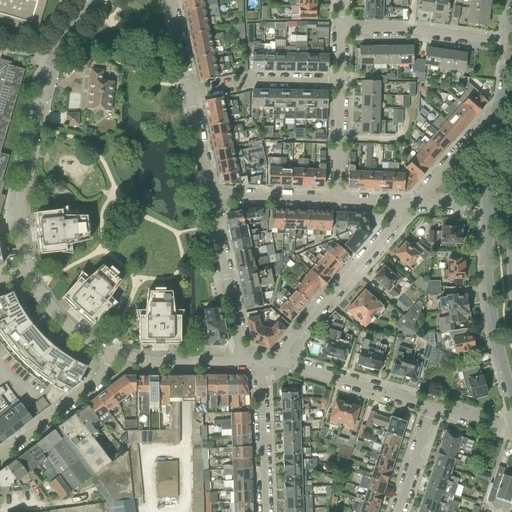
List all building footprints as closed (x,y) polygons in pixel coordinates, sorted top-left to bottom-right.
[(0,0),(0,22),(17,28),(19,22),(23,24),(38,29),(46,0),(0,0)] [(185,9),(185,11),(204,7),(217,5),(215,0),(182,0),(184,3),(183,4),(183,7),(185,9)] [(383,3),(382,0),(363,0),(364,2),(365,3),(365,8),(393,9),(393,3),(383,3)] [(436,0),(422,0),(421,11),(434,13),(436,0)] [(436,0),(434,13),(447,15),(449,0),(436,0)] [(470,0),(470,8),(489,11),(488,11),(489,3),(490,3),(489,3),(489,0),(470,0)] [(300,18),(317,18),(317,11),(316,11),(316,6),(292,7),(292,13),(291,13),(291,17),(292,17),(292,20),(299,20),(300,18)] [(188,23),(219,16),(218,10),(205,13),(204,7),(185,11),(186,13),(185,15),(186,18),(187,20),(188,23)] [(365,19),(365,21),(387,20),(387,15),(393,15),(393,9),(365,8),(365,14),(363,15),(363,18),(365,19)] [(488,17),(487,17),(488,12),(489,12),(489,11),(470,8),(467,23),(487,26),(487,25),(486,25),(487,17),(488,17)] [(190,35),(209,31),(208,26),(221,23),(219,16),(188,23),(188,26),(188,27),(188,31),(190,32),(190,35)] [(244,30),(243,24),(233,26),(235,37),(240,36),(241,36),(244,35),(244,30)] [(259,43),(254,43),(254,24),(246,24),(248,46),(253,46),(253,70),(263,71),(264,71),(264,54),(264,44),(259,44),(259,43)] [(328,38),(328,25),(316,25),(316,29),(316,31),(318,31),(317,38),(328,38)] [(192,46),(224,39),(223,34),(210,36),(209,31),(190,35),(191,37),(190,39),(191,42),(192,43),(192,46)] [(296,44),(295,71),(306,71),(306,55),(307,37),(296,37),(296,43),(296,44)] [(194,56),(195,58),(213,54),(223,52),(222,50),(229,48),(227,39),(224,40),(224,39),(192,46),(193,50),(192,51),(193,54),(194,56)] [(264,54),(264,71),(274,71),(274,47),(274,43),(269,43),(268,54),(264,54)] [(290,44),(290,47),(285,47),(285,54),(284,71),(295,71),(296,44),(290,44)] [(317,72),(317,44),(311,44),(311,55),(306,55),(306,71),(317,72)] [(328,69),(328,55),(323,55),(323,44),(317,44),(317,72),(325,72),(328,69)] [(285,54),(285,47),(274,47),(274,71),(284,71),(285,54)] [(374,47),(360,48),(360,49),(355,49),(355,74),(357,74),(360,71),(360,65),(374,65),(374,47)] [(386,47),(374,47),(374,65),(386,65),(386,47)] [(400,47),(386,47),(386,65),(399,65),(400,47)] [(412,60),(412,47),(400,47),(399,65),(412,64),(412,73),(418,73),(419,60),(412,60)] [(440,50),(427,49),(426,61),(419,60),(418,73),(424,74),(426,66),(437,67),(440,50)] [(454,52),(440,50),(437,67),(451,69),(454,52)] [(464,71),(466,54),(454,52),(451,69),(464,71)] [(198,69),(228,63),(227,57),(214,60),(213,54),(195,58),(195,60),(195,62),(195,65),(197,67),(198,69)] [(77,66),(88,69),(91,58),(80,55),(77,66)] [(0,212),(5,196),(0,195),(4,183),(1,182),(8,156),(0,153),(0,150),(9,118),(23,70),(24,71),(24,70),(10,66),(11,63),(5,61),(4,62),(0,61),(1,57),(0,57),(0,58),(0,212)] [(201,82),(218,78),(217,73),(230,70),(228,63),(198,69),(198,72),(197,74),(198,80),(201,82)] [(89,90),(87,109),(111,112),(113,93),(114,83),(105,81),(105,79),(103,79),(103,71),(91,69),(89,90)] [(469,78),(463,77),(461,90),(465,90),(467,90),(468,84),(469,78)] [(379,83),(378,83),(367,83),(362,82),(362,95),(379,96),(379,83)] [(463,94),(457,101),(462,104),(475,116),(488,102),(480,95),(468,84),(467,90),(465,90),(462,93),(463,94)] [(424,96),(429,90),(425,87),(420,87),(420,92),(424,96)] [(255,91),(252,91),(251,118),(257,118),(258,108),(262,108),(263,91),(258,91),(255,91)] [(273,91),(263,91),(262,108),(267,108),(267,119),(273,119),(273,91)] [(279,119),(279,115),(284,115),(284,91),(273,91),(273,119),(279,119)] [(284,115),(284,119),(294,119),(295,91),(284,91),(284,115)] [(294,119),(300,119),(305,119),(306,108),(305,108),(306,91),(295,91),(294,119)] [(305,119),(310,120),(316,120),(316,92),(306,91),(305,108),(306,108),(305,119)] [(327,120),(327,109),(327,95),(325,92),(316,92),(316,120),(321,120),(327,120)] [(379,109),(379,96),(362,95),(362,109),(379,109)] [(228,103),(227,97),(205,101),(203,104),(204,110),(207,111),(208,114),(238,107),(237,101),(228,103)] [(458,109),(451,103),(447,107),(467,125),(475,116),(462,104),(458,109)] [(208,116),(206,119),(207,122),(208,124),(209,126),(228,122),(227,117),(239,115),(238,107),(208,114),(208,116)] [(444,111),(447,115),(444,119),(443,119),(460,134),(467,125),(447,107),(444,111)] [(419,112),(424,118),(428,114),(422,108),(419,112)] [(379,122),(379,109),(362,109),(361,121),(379,122)] [(79,125),(78,113),(66,114),(67,126),(79,125)] [(421,125),(425,121),(419,116),(416,121),(421,125)] [(439,131),(452,143),(460,134),(443,119),(439,116),(435,120),(431,125),(439,131)] [(361,134),(371,134),(378,134),(379,122),(361,121),(361,134)] [(209,126),(209,129),(209,130),(209,134),(211,135),(211,138),(246,131),(245,126),(242,127),(242,125),(229,128),(228,122),(209,126)] [(434,137),(429,141),(443,153),(452,143),(439,131),(438,132),(431,126),(430,126),(426,130),(434,137)] [(232,142),(244,139),(247,138),(246,131),(211,138),(212,142),(211,143),(212,147),(213,148),(214,151),(233,147),(232,142)] [(414,144),(435,162),(443,153),(429,141),(425,146),(418,140),(414,144)] [(252,146),(252,148),(234,152),(233,147),(214,151),(214,153),(214,155),(214,159),(216,160),(217,163),(248,157),(259,155),(259,154),(264,153),(263,146),(262,146),(261,141),(248,144),(249,146),(252,146)] [(366,144),(365,163),(365,173),(359,173),(358,190),(364,190),(365,189),(369,190),(370,163),(371,163),(372,144),(366,144)] [(414,158),(427,170),(435,162),(414,144),(410,149),(417,155),(414,158)] [(319,170),(314,170),(313,187),(314,187),(315,188),(321,189),(324,186),(325,152),(320,151),(319,170)] [(355,153),(349,153),(348,187),(350,189),(352,189),(353,190),(358,190),(359,173),(354,172),(355,153)] [(219,175),(238,172),(237,167),(250,164),(248,157),(217,163),(217,166),(216,168),(217,171),(218,173),(219,175)] [(269,168),(268,186),(274,186),(275,185),(280,186),(281,158),(275,158),(275,168),(269,168)] [(285,187),(289,187),(290,186),(291,186),(292,169),(286,169),(286,158),(281,158),(280,186),(285,186),(285,187)] [(420,178),(427,170),(414,158),(407,167),(420,178)] [(292,186),(293,187),(296,187),(297,186),(303,187),(304,159),(298,159),(298,169),(292,169),(291,186),(292,186)] [(308,188),(312,188),(313,187),(314,170),(308,169),(309,159),(304,159),(303,187),(307,187),(308,188)] [(381,191),(381,174),(375,173),(376,163),(371,163),(370,163),(369,190),(374,190),(375,191),(381,191)] [(388,164),(388,169),(382,169),(381,174),(381,191),(386,192),(387,190),(392,191),(393,164),(388,164)] [(398,192),(404,192),(404,185),(405,168),(403,168),(403,175),(398,175),(399,164),(393,164),(392,191),(397,191),(398,192)] [(405,168),(404,185),(404,192),(407,191),(409,190),(416,183),(420,178),(407,167),(405,168)] [(472,175),(471,174),(467,170),(461,177),(466,182),(472,175)] [(266,186),(266,175),(247,179),(246,177),(239,178),(238,172),(219,175),(219,178),(219,179),(219,182),(221,184),(266,186)] [(88,240),(85,216),(63,216),(62,210),(37,213),(39,231),(36,231),(36,236),(39,236),(41,254),(67,251),(66,246),(88,240)] [(251,224),(250,219),(253,218),(254,210),(228,215),(226,217),(229,228),(251,224)] [(267,221),(268,210),(254,210),(253,218),(261,217),(262,222),(267,221)] [(284,211),(272,210),(271,228),(277,228),(276,241),(282,241),(283,229),(284,211)] [(296,211),(284,211),(283,229),(289,229),(289,239),(294,239),(296,211)] [(308,212),(296,211),(294,239),(300,239),(301,230),(307,230),(308,212)] [(313,235),(313,236),(314,237),(314,244),(319,242),(320,213),(308,212),(307,230),(313,230),(313,235)] [(331,231),(332,213),(320,213),(319,242),(323,240),(323,238),(325,236),(325,231),(331,231)] [(336,213),(335,230),(335,237),(346,233),(347,214),(336,213)] [(361,214),(347,214),(346,233),(368,225),(364,216),(361,214)] [(257,229),(253,230),(251,224),(229,228),(230,236),(232,237),(232,240),(258,235),(257,229)] [(344,246),(353,254),(370,235),(370,232),(368,225),(346,233),(335,237),(344,245),(344,246)] [(441,243),(441,246),(455,247),(455,243),(462,243),(462,235),(460,235),(461,229),(453,229),(453,226),(449,226),(442,226),(442,231),(429,231),(429,243),(430,243),(430,246),(436,247),(436,243),(441,243)] [(233,244),(232,245),(233,252),(251,248),(251,249),(257,248),(257,242),(259,241),(262,240),(263,238),(263,234),(258,235),(232,240),(233,244)] [(343,266),(351,257),(333,241),(320,246),(327,252),(343,266)] [(418,256),(424,250),(417,243),(411,249),(405,243),(404,245),(403,243),(399,248),(400,249),(395,255),(411,268),(415,263),(414,262),(418,256)] [(275,255),(268,257),(268,256),(253,259),(251,249),(251,248),(233,252),(237,269),(255,266),(269,263),(276,261),(275,255)] [(311,271),(326,284),(329,280),(329,278),(333,274),(315,258),(312,255),(307,251),(301,254),(306,258),(315,266),(311,271)] [(339,270),(343,266),(327,252),(323,257),(319,254),(315,258),(333,274),(337,270),(339,270)] [(286,257),(282,260),(281,261),(286,265),(290,260),(286,257)] [(282,259),(276,261),(276,262),(275,262),(276,266),(272,267),(273,271),(271,272),(271,269),(256,272),(255,266),(237,269),(238,276),(240,278),(241,283),(277,276),(276,276),(279,276),(280,270),(279,269),(281,261),(282,260),(282,259)] [(464,278),(464,277),(465,277),(465,270),(464,270),(463,259),(448,259),(449,271),(443,271),(444,279),(464,278)] [(279,269),(280,270),(284,271),(285,269),(288,266),(286,265),(281,261),(279,269)] [(395,297),(401,290),(401,291),(409,281),(396,270),(394,273),(385,266),(382,267),(378,271),(379,273),(377,275),(378,276),(375,279),(395,297)] [(75,311),(79,314),(81,312),(94,324),(111,305),(107,302),(120,283),(102,267),(84,282),(81,278),(64,297),(77,309),(75,311)] [(298,276),(316,292),(320,288),(322,288),(326,284),(311,271),(306,276),(302,272),(298,276)] [(241,291),(243,298),(261,294),(259,288),(272,285),(273,282),(275,282),(276,276),(277,276),(241,283),(242,289),(241,291)] [(294,289),(296,291),(309,303),(313,299),(313,297),(316,292),(298,276),(294,281),(298,285),(294,289)] [(426,288),(427,283),(419,276),(414,283),(425,293),(426,288)] [(279,293),(301,312),(309,303),(296,291),(291,296),(283,289),(279,293)] [(365,291),(360,296),(359,295),(355,300),(373,316),(373,317),(376,320),(385,310),(382,307),(365,291)] [(0,330),(5,337),(6,336),(18,350),(16,352),(21,356),(40,337),(36,333),(35,333),(25,321),(26,320),(22,314),(21,316),(19,311),(20,311),(21,310),(21,309),(21,308),(17,300),(13,292),(3,297),(3,298),(0,299),(0,330)] [(279,310),(292,322),(301,312),(279,293),(279,292),(277,299),(283,305),(279,310)] [(266,305),(265,299),(264,293),(261,294),(243,298),(245,309),(266,305)] [(180,316),(175,316),(172,294),(148,294),(145,316),(139,316),(139,341),(157,341),(157,344),(163,344),(163,341),(181,341),(180,316)] [(467,308),(466,301),(467,301),(467,300),(468,300),(468,299),(468,298),(468,297),(467,296),(466,296),(466,295),(457,297),(457,295),(447,296),(447,298),(440,299),(440,305),(437,306),(438,310),(441,309),(441,312),(449,311),(467,308)] [(351,306),(347,311),(364,326),(373,317),(373,316),(355,300),(350,305),(351,306)] [(419,319),(421,311),(414,305),(409,311),(404,316),(417,327),(419,319)] [(220,307),(204,310),(207,325),(207,328),(215,327),(215,323),(223,321),(220,307)] [(452,322),(471,320),(469,311),(468,311),(467,308),(449,311),(450,317),(439,318),(440,332),(453,330),(452,322)] [(246,313),(250,332),(252,332),(252,335),(251,337),(252,343),(261,346),(265,328),(260,327),(257,311),(246,313)] [(402,327),(416,332),(417,327),(404,316),(403,315),(395,324),(402,326),(401,326),(402,327)] [(261,346),(269,348),(273,343),(273,342),(275,339),(276,340),(289,325),(281,318),(271,329),(265,328),(261,346)] [(207,341),(207,346),(222,346),(227,340),(223,321),(215,323),(215,327),(207,328),(207,341)] [(333,324),(331,330),(329,329),(323,348),(321,349),(321,352),(322,354),(334,357),(339,340),(341,333),(340,333),(342,327),(333,324)] [(402,336),(410,336),(415,336),(416,332),(402,327),(402,336)] [(426,343),(433,347),(434,348),(435,346),(433,333),(415,336),(426,343)] [(343,361),(345,360),(352,336),(346,334),(344,342),(339,340),(334,357),(338,359),(340,360),(343,361)] [(374,369),(379,370),(386,346),(381,345),(380,341),(382,341),(384,335),(378,335),(377,335),(377,336),(375,343),(368,369),(373,370),(374,369)] [(475,351),(474,343),(474,342),(475,341),(475,340),(475,339),(474,339),(474,338),(473,337),(472,335),(471,335),(472,335),(452,339),(455,353),(463,353),(475,351)] [(54,381),(46,398),(52,405),(82,382),(77,379),(79,375),(81,376),(86,366),(81,364),(75,361),(69,357),(68,357),(67,357),(67,358),(66,358),(66,359),(62,357),(63,356),(57,352),(56,353),(44,343),(45,342),(40,337),(21,356),(26,361),(27,360),(35,367),(41,372),(40,373),(47,378),(51,381),(52,380),(54,381)] [(375,343),(372,342),(370,341),(363,340),(356,364),(362,365),(362,367),(368,369),(375,343)] [(422,355),(423,356),(422,358),(429,360),(433,347),(426,343),(426,344),(422,355)] [(434,348),(433,347),(429,360),(429,361),(441,365),(445,354),(434,348)] [(398,348),(391,373),(392,375),(394,375),(396,374),(404,377),(409,358),(412,350),(405,348),(404,350),(398,348)] [(404,377),(411,379),(411,380),(412,381),(414,382),(416,381),(422,358),(423,356),(422,355),(417,354),(416,360),(409,358),(404,377)] [(486,395),(479,366),(461,371),(466,390),(465,393),(466,396),(473,398),(480,396),(482,397),(485,397),(486,395)] [(135,376),(124,376),(117,381),(128,395),(135,389),(135,376)] [(148,376),(138,376),(138,396),(142,396),(142,406),(144,406),(144,414),(149,414),(149,409),(149,406),(148,406),(148,376)] [(159,376),(148,376),(148,406),(149,406),(149,409),(159,409),(159,396),(159,376)] [(166,406),(166,413),(169,413),(169,409),(169,408),(169,403),(169,398),(170,379),(169,376),(159,376),(159,396),(162,396),(163,406),(166,406)] [(169,398),(179,398),(182,398),(182,376),(169,376),(170,379),(169,398)] [(198,376),(192,376),(185,376),(182,376),(182,398),(185,398),(195,398),(195,379),(198,376)] [(206,395),(206,376),(198,376),(195,379),(195,398),(199,398),(200,407),(195,407),(195,413),(202,413),(206,414),(206,408),(206,395)] [(206,376),(206,395),(210,395),(210,408),(217,408),(216,395),(216,376),(206,376)] [(216,376),(216,395),(220,395),(221,408),(227,408),(227,395),(227,376),(216,376)] [(239,412),(236,376),(227,376),(227,395),(231,395),(232,408),(232,412),(239,412)] [(244,395),(248,395),(247,379),(243,376),(236,376),(239,412),(249,412),(249,407),(245,407),(244,395)] [(118,403),(128,395),(117,381),(107,389),(118,403)] [(281,389),(281,400),(302,400),(301,385),(288,381),(288,389),(285,389),(285,388),(282,388),(281,389)] [(108,411),(118,403),(107,389),(97,396),(108,411)] [(112,417),(108,411),(97,396),(87,404),(98,418),(103,425),(112,417)] [(30,407),(36,415),(49,405),(43,397),(30,407)] [(308,410),(308,405),(303,405),(303,399),(302,400),(281,400),(281,406),(282,407),(282,411),(308,410)] [(337,420),(342,422),(347,404),(346,404),(346,402),(341,401),(340,402),(335,401),(329,422),(336,424),(337,420)] [(33,419),(20,403),(12,410),(24,426),(23,426),(24,426),(30,422),(29,421),(32,419),(32,420),(33,419)] [(99,434),(97,430),(103,425),(98,418),(87,404),(75,413),(94,438),(99,434)] [(353,405),(349,404),(348,405),(347,404),(342,422),(347,423),(346,427),(352,429),(358,408),(354,406),(353,405)] [(0,412),(15,432),(15,433),(21,428),(23,426),(24,426),(12,410),(8,406),(0,412)] [(308,416),(308,415),(312,414),(312,410),(308,410),(282,411),(283,415),(282,415),(282,422),(299,421),(299,416),(308,416)] [(366,426),(371,428),(373,424),(384,427),(382,431),(401,437),(407,422),(391,417),(390,420),(375,415),(376,413),(371,411),(366,426)] [(15,432),(0,412),(0,430),(7,439),(6,439),(7,440),(13,435),(12,435),(15,432)] [(231,413),(231,420),(215,421),(215,425),(221,425),(250,425),(250,412),(249,412),(239,412),(232,412),(232,413),(231,413)] [(93,439),(94,438),(75,413),(59,426),(97,473),(89,479),(107,503),(112,502),(133,499),(132,494),(131,488),(131,483),(130,477),(129,472),(129,467),(128,461),(127,456),(127,450),(124,453),(116,459),(113,461),(111,462),(93,439)] [(203,426),(202,413),(195,413),(193,413),(193,414),(193,436),(192,436),(192,438),(200,438),(200,426),(203,426)] [(282,429),(283,429),(283,433),(309,432),(309,427),(299,427),(299,421),(282,422),(282,429)] [(221,430),(231,430),(231,436),(250,436),(250,425),(221,425),(221,426),(221,430)] [(59,426),(36,444),(52,466),(55,471),(56,471),(59,476),(72,492),(89,479),(97,473),(59,426)] [(327,428),(321,427),(318,438),(324,439),(327,428)] [(128,440),(128,444),(137,444),(142,444),(141,431),(139,431),(139,430),(127,431),(127,432),(127,433),(128,440)] [(382,431),(378,430),(376,434),(382,436),(382,437),(384,438),(382,444),(399,450),(401,444),(399,443),(401,437),(382,431)] [(309,437),(309,432),(283,433),(283,437),(282,437),(283,444),(300,443),(300,438),(309,437)] [(472,441),(467,439),(445,432),(444,432),(442,439),(443,440),(442,443),(458,448),(458,449),(470,452),(471,452),(475,443),(473,441),(472,441)] [(128,440),(127,433),(119,438),(123,443),(128,440)] [(356,437),(350,435),(347,446),(353,448),(356,437)] [(251,447),(250,436),(231,436),(232,445),(226,445),(227,448),(251,447)] [(127,450),(126,450),(126,444),(128,444),(128,440),(123,443),(119,446),(124,453),(127,450)] [(300,443),(283,444),(283,450),(284,450),(284,455),(300,454),(310,454),(310,448),(300,449),(300,443)] [(438,454),(464,463),(466,458),(466,457),(457,454),(458,449),(458,448),(442,443),(441,444),(440,445),(439,448),(440,449),(438,454)] [(28,451),(38,465),(42,463),(47,470),(52,466),(36,444),(28,451)] [(396,455),(397,455),(399,450),(382,444),(380,450),(378,449),(377,450),(371,448),(370,453),(394,461),(396,455)] [(338,454),(346,457),(349,448),(341,445),(338,454)] [(223,453),(232,453),(232,459),(251,459),(251,447),(227,448),(219,448),(219,451),(223,451),(223,453)] [(495,460),(499,449),(491,447),(488,458),(495,460)] [(36,485),(37,486),(41,483),(32,470),(38,465),(28,451),(17,459),(27,473),(36,485)] [(392,466),(394,461),(370,453),(369,457),(374,459),(374,460),(376,460),(374,467),(391,473),(393,467),(392,466)] [(317,459),(310,460),(310,459),(300,460),(300,454),(284,455),(283,455),(284,466),(317,465),(317,464),(317,459)] [(463,468),(464,463),(438,454),(437,458),(436,458),(434,464),(451,470),(453,465),(463,468)] [(7,467),(22,486),(36,485),(27,473),(17,459),(7,467)] [(232,459),(233,465),(223,466),(223,471),(252,470),(251,459),(232,459)] [(449,476),(451,470),(434,464),(431,471),(432,471),(431,476),(457,484),(459,479),(449,476)] [(317,470),(317,465),(284,466),(284,477),(301,476),(301,470),(310,470),(317,470)] [(505,468),(498,466),(492,484),(490,483),(485,500),(487,500),(487,501),(491,503),(495,501),(495,499),(511,505),(511,503),(511,497),(511,498),(511,496),(511,477),(503,475),(505,468)] [(0,487),(9,487),(22,486),(7,467),(0,472),(0,487)] [(357,474),(362,475),(362,476),(386,484),(388,478),(390,478),(391,473),(374,467),(372,473),(370,472),(370,473),(358,470),(357,474)] [(223,476),(233,475),(233,481),(252,481),(252,470),(223,471),(223,476)] [(47,477),(51,482),(59,476),(56,471),(55,471),(47,477)] [(490,475),(484,473),(481,480),(488,482),(490,475)] [(301,476),(284,477),(284,487),(311,487),(311,485),(317,485),(316,481),(311,482),(311,481),(306,481),(306,475),(301,476)] [(59,476),(51,482),(49,483),(61,499),(62,499),(72,492),(59,476)] [(384,495),(386,490),(384,489),(386,484),(362,476),(361,480),(367,482),(369,483),(367,489),(384,495)] [(458,485),(457,484),(431,476),(429,480),(428,480),(426,486),(454,495),(455,495),(458,485)] [(226,493),(253,492),(252,481),(233,481),(224,482),(224,492),(226,492),(226,493)] [(450,506),(458,508),(460,503),(452,500),(454,495),(426,486),(424,492),(425,493),(424,497),(450,506)] [(311,487),(284,487),(285,499),(286,499),(286,498),(302,498),(308,497),(307,492),(311,492),(311,487)] [(380,501),(382,501),(384,495),(367,489),(364,496),(362,495),(362,496),(356,494),(355,499),(379,506),(380,501)] [(226,493),(226,495),(228,495),(230,495),(231,504),(253,503),(253,492),(226,493)] [(285,509),(302,509),(302,503),(312,502),(312,505),(317,504),(317,497),(311,497),(308,497),(302,498),(286,498),(286,499),(286,503),(285,503),(285,509)] [(438,511),(439,509),(444,510),(448,511),(450,506),(424,497),(422,502),(421,502),(419,508),(431,511),(438,511)] [(134,511),(133,499),(112,502),(113,511),(134,511)] [(377,511),(379,506),(355,499),(353,502),(359,504),(359,505),(361,506),(358,511),(377,511)] [(104,511),(113,511),(112,502),(107,503),(104,503),(104,511)] [(253,511),(253,503),(231,504),(231,509),(222,509),(222,511),(253,511)]
